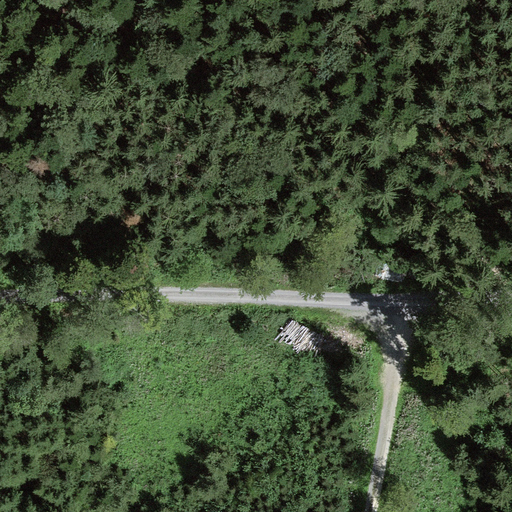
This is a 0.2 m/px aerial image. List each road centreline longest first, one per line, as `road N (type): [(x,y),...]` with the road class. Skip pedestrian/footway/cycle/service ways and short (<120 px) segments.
road 1 (track): [(511,275),(276,84),(56,0)]
road 2 (track): [(403,303),(212,292),(0,296)]
road 3 (track): [(403,303),(370,511)]
